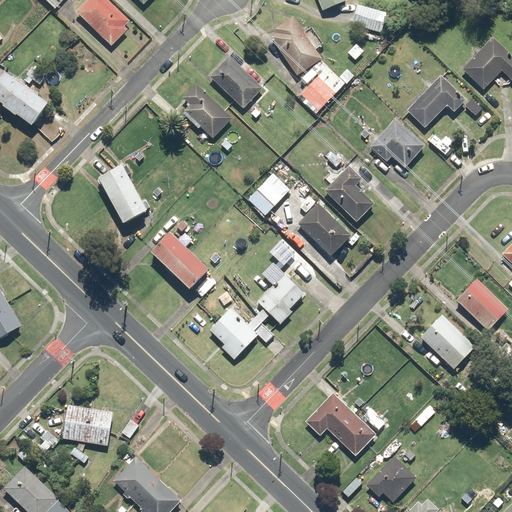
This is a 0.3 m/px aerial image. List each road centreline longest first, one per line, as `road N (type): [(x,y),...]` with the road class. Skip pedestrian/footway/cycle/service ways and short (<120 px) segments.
road 1 (residential): [(234,436),(483,180),(511,177)]
road 2 (residential): [(216,0),(6,220)]
road 3 (secondary): [(234,436),(101,309)]
road 4 (residential): [(0,415),(101,309)]
road 5 (secondary): [(101,309),(6,220)]
